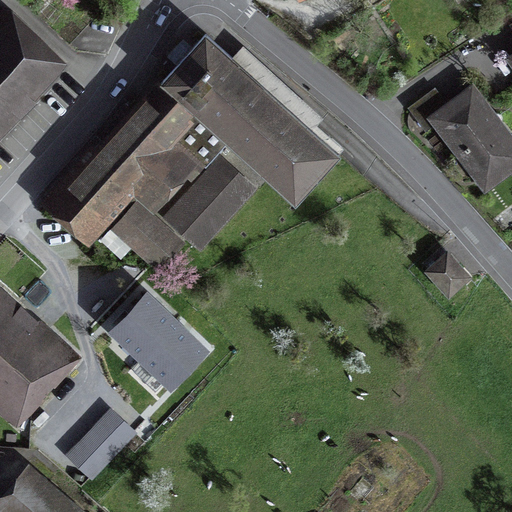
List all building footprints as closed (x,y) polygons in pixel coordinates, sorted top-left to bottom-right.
[(32,0),(31,1),(45,13),(57,0),(32,0)] [(448,0),(455,9),(468,0),(448,0)] [(12,16),(0,28),(0,149),(39,109),(35,106),(69,71),(12,16)] [(207,37),(53,206),(96,246),(140,198),(161,217),(203,170),(225,146),(292,207),(339,157),(207,37)] [(449,109),(437,94),(411,113),(426,133),(437,125),(489,195),(511,178),(511,136),(477,89),(449,109)] [(256,192),(223,162),(169,221),(202,251),(256,192)] [(181,246),(140,210),(117,236),(157,272),(181,246)] [(473,283),(452,258),(431,276),(453,300),(473,283)] [(80,363),(0,288),(0,408),(20,426),(80,363)] [(115,327),(141,354),(175,323),(147,294),(115,327)] [(175,323),(141,354),(170,382),(202,348),(175,323)] [(112,409),(90,431),(113,454),(134,432),(112,409)] [(113,454),(90,431),(68,453),(91,476),(113,454)] [(0,511),(1,511),(78,511),(29,469),(0,501),(0,511)]
